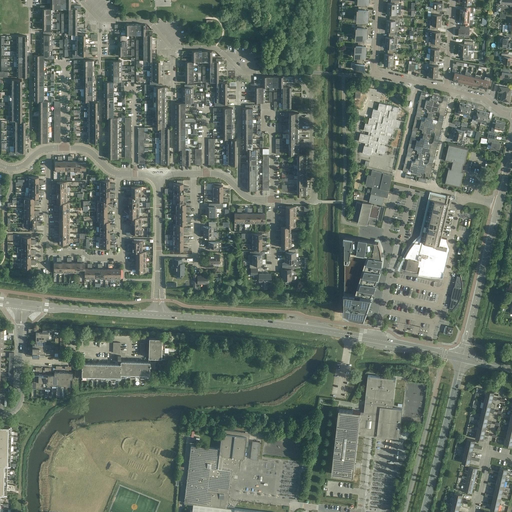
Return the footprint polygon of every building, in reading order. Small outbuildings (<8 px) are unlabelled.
[(399,5),(399,0),(390,0),(391,3),(388,2),(387,8),(400,9),(400,5),(399,5)] [(442,8),(442,2),(433,2),(430,1),(430,2),(430,5),(431,5),(431,11),(439,11),(439,8),(442,8)] [(366,10),(366,7),(358,6),(358,15),(369,16),(369,13),(368,13),(368,10),(366,10)] [(473,12),(473,7),(463,7),(463,10),(460,9),(460,15),(470,16),(470,12),(473,12)] [(400,12),(400,9),(387,8),(387,13),(390,14),(390,17),(398,17),(398,12),(400,12)] [(439,14),(439,11),(431,11),(430,16),(433,16),(432,19),(441,20),(442,14),(439,14)] [(369,16),(358,15),(357,24),(365,24),(365,21),(367,21),(368,19),(369,19),(369,16)] [(472,25),(473,20),(470,19),(470,16),(460,15),(459,21),(462,21),(462,24),(472,25)] [(398,22),(398,17),(390,17),(390,19),(387,19),(386,25),(399,26),(399,22),(398,22)] [(511,17),(509,17),(508,25),(503,24),(502,31),(508,32),(509,29),(511,29),(511,17)] [(441,20),(432,19),(430,19),(430,28),(438,28),(438,25),(441,25),(441,20)] [(365,28),(365,24),(357,24),(357,33),(368,34),(368,33),(368,31),(367,31),(367,28),(365,28)] [(399,30),(399,26),(386,25),(386,30),(389,31),(389,34),(397,34),(397,29),(399,30)] [(469,29),(470,26),(463,25),(463,28),(459,28),(459,36),(469,36),(469,29)] [(438,31),(438,28),(430,28),(429,33),(432,33),(431,36),(440,37),(441,31),(438,31)] [(51,34),(51,31),(43,31),(43,34),(40,34),(40,39),(52,39),(52,34),(51,34)] [(368,34),(357,33),(356,42),(364,42),(364,39),(366,39),(366,37),(367,37),(368,34)] [(397,37),(397,34),(389,34),(389,36),(386,36),(385,42),(397,43),(397,37)] [(440,42),(440,37),(431,36),(431,40),(429,40),(429,45),(437,45),(437,42),(440,42)] [(511,46),(511,41),(509,41),(509,38),(506,38),(505,37),(504,36),(503,36),(502,36),(501,37),(500,39),(500,40),(501,41),(502,41),(503,41),(502,46),(506,47),(507,47),(510,47),(510,46),(511,46)] [(459,49),(468,49),(468,46),(473,47),(473,41),(464,41),(464,44),(459,43),(459,49)] [(364,46),(364,42),(356,42),(358,42),(358,45),(356,45),(356,51),(367,52),(367,51),(366,51),(367,48),(366,48),(366,46),(364,46)] [(397,48),(397,43),(385,42),(385,47),(388,48),(388,50),(394,51),(396,51),(396,48),(397,48)] [(437,45),(431,45),(430,53),(439,54),(440,48),(437,48),(437,45)] [(72,49),(72,58),(83,58),(83,54),(85,54),(85,49),(75,49),(72,49)] [(468,52),(468,49),(459,49),(458,54),(463,55),(463,59),(471,59),(471,53),(468,52)] [(393,59),(394,51),(388,50),(388,53),(385,53),(384,59),(393,59)] [(367,52),(356,51),(355,57),(357,57),(357,60),(363,60),(363,57),(365,57),(365,55),(366,55),(366,52),(367,52)] [(439,59),(439,54),(430,53),(430,62),(436,62),(436,59),(439,59)] [(511,53),(502,53),(501,56),(504,56),(503,62),(511,64),(511,57),(511,53)] [(363,64),(363,60),(357,60),(357,63),(355,63),(354,69),(359,69),(359,70),(364,71),(364,67),(365,67),(365,64),(363,64)] [(435,65),(436,62),(430,62),(429,70),(438,71),(438,65),(435,65)] [(511,80),(511,72),(509,72),(510,69),(501,68),(501,71),(502,71),(502,75),(500,75),(500,79),(511,80)] [(438,76),(438,71),(429,70),(429,74),(427,74),(427,78),(430,79),(430,76),(438,76)] [(160,75),(150,75),(150,84),(158,84),(158,81),(160,81),(160,75)] [(489,79),(490,78),(485,77),(484,79),(482,87),(487,88),(488,85),(491,86),(492,80),(489,79)] [(181,92),(193,92),(193,87),(192,87),(192,84),(184,84),(184,87),(181,87),(181,92)] [(509,101),(511,88),(500,87),(499,91),(503,92),(501,100),(509,101)] [(432,105),(435,94),(433,94),(432,97),(430,97),(429,99),(428,100),(426,99),(425,97),(425,96),(420,94),(419,102),(432,105)] [(432,105),(446,108),(448,101),(443,100),(442,101),(440,103),(438,102),(437,101),(438,99),(436,98),(437,95),(435,94),(432,105)] [(214,105),(222,105),(222,102),(226,102),(226,97),(216,97),(214,97),(214,102),(214,105)] [(396,119),(399,107),(379,102),(378,109),(373,108),(371,116),(375,116),(374,118),(369,117),(368,123),(365,122),(364,130),(369,131),(368,134),(360,132),(358,141),(365,142),(365,145),(364,145),(362,153),(370,155),(371,154),(373,155),(374,150),(376,150),(376,152),(384,154),(386,145),(385,145),(385,142),(387,143),(389,136),(392,136),(394,126),(399,127),(400,120),(396,119)] [(430,115),(432,105),(419,102),(417,109),(422,110),(422,108),(424,107),(426,108),(427,109),(427,111),(428,112),(428,115),(430,115)] [(463,113),(466,104),(460,102),(459,108),(456,107),(454,114),(458,115),(459,115),(460,113),(463,113)] [(466,104),(463,113),(467,114),(467,116),(467,117),(471,118),(473,111),(470,110),(471,105),(466,104)] [(444,115),(446,108),(432,105),(430,115),(432,116),(433,113),(435,113),(435,111),(436,110),(439,111),(440,113),(439,114),(444,115)] [(481,121),(483,111),(477,110),(476,115),(473,115),(472,122),(476,123),(477,122),(477,120),(481,121)] [(483,111),(481,121),(484,122),(484,124),(485,125),(489,126),(490,119),(487,118),(489,113),(483,111)] [(428,125),(430,115),(428,115),(427,118),(416,115),(414,122),(428,125)] [(431,119),(432,116),(430,115),(428,125),(441,128),(443,121),(438,120),(438,122),(436,123),(434,123),(433,121),(433,119),(431,119)] [(426,133),(428,125),(414,122),(412,129),(417,130),(417,129),(419,128),(421,128),(422,129),(422,132),(424,132),(423,135),(425,136),(426,133)] [(505,123),(496,122),(496,123),(493,122),(491,131),(494,132),(495,128),(503,130),(505,123)] [(439,136),(441,128),(428,125),(426,133),(425,136),(427,136),(428,133),(430,133),(430,131),(432,130),(434,131),(435,133),(435,135),(439,136)] [(454,134),(463,136),(464,132),(466,133),(467,132),(468,128),(461,126),(460,129),(455,128),(454,134)] [(463,140),(463,136),(454,134),(452,139),(458,141),(457,144),(464,146),(465,141),(465,140),(463,140)] [(424,139),(425,136),(423,135),(422,138),(420,138),(420,140),(419,141),(416,140),(415,138),(416,136),(411,135),(409,143),(423,146),(424,139)] [(427,139),(427,136),(425,136),(424,139),(423,146),(436,149),(438,142),(433,141),(433,142),(431,143),(429,143),(428,142),(428,140),(427,139)] [(488,138),(487,144),(491,145),(490,148),(499,150),(500,144),(494,142),(495,139),(488,138)] [(420,156),(423,146),(409,143),(407,150),(412,151),(413,149),(415,148),(417,149),(418,150),(417,152),(419,152),(418,155),(420,156)] [(464,163),(467,149),(449,144),(445,159),(453,161),(451,169),(448,168),(445,182),(460,185),(463,172),(461,171),(463,163),(464,163)] [(435,156),(436,149),(423,146),(420,156),(422,156),(423,153),(425,154),(426,152),(427,151),(429,151),(430,153),(430,155),(435,156)] [(418,166),(420,156),(418,155),(418,158),(416,158),(415,160),(414,161),(412,161),(410,158),(411,157),(406,156),(404,163),(418,166)] [(422,159),(422,156),(420,156),(418,166),(432,169),(433,162),(429,161),(428,163),(426,164),(424,163),(423,162),(424,160),(422,159)] [(416,173),(418,166),(404,163),(403,170),(407,171),(408,170),(410,168),(412,169),(413,170),(412,172),(416,173)] [(430,177),(432,169),(418,166),(416,173),(420,174),(421,172),(422,171),(424,172),(426,174),(425,175),(430,177)] [(389,190),(392,175),(384,173),(384,172),(372,170),(371,175),(368,174),(365,185),(372,186),(371,193),(384,196),(387,197),(389,190)] [(382,204),(384,196),(371,193),(369,201),(375,203),(374,205),(376,205),(377,203),(382,204)] [(445,247),(446,241),(447,238),(441,237),(450,198),(431,193),(421,235),(418,238),(416,241),(411,246),(408,251),(405,257),(408,258),(406,268),(416,271),(418,271),(418,274),(426,276),(434,277),(443,277),(449,250),(443,249),(443,247),(445,247)] [(362,203),(357,202),(352,220),(358,221),(358,223),(367,225),(369,218),(369,216),(373,217),(377,218),(377,219),(382,220),(385,207),(380,205),(380,206),(376,205),(374,205),(372,204),(372,203),(363,201),(362,203)] [(207,216),(216,216),(216,208),(222,208),(222,203),(209,203),(209,206),(207,206),(207,216)] [(203,231),(213,231),(213,226),(215,226),(215,223),(208,223),(208,226),(203,226),(203,231)] [(213,231),(203,231),(203,237),(208,237),(208,239),(215,239),(215,236),(213,236),(213,231)] [(364,317),(364,316),(368,306),(371,296),(376,282),(380,268),(381,263),(382,259),(382,255),(381,250),(380,246),(378,241),(345,236),(345,257),(344,311),(348,313),(353,315),(357,316),(361,317),(364,317)] [(218,250),(218,247),(218,246),(221,246),(221,241),(208,241),(208,247),(209,247),(209,250),(218,250)] [(285,257),(295,257),(295,252),(295,249),(288,249),(288,252),(285,252),(285,257)] [(251,259),(261,259),(261,254),(260,254),(260,251),(253,251),(253,254),(251,254),(251,259)] [(212,264),(212,263),(219,263),(219,255),(209,255),(209,263),(209,264),(205,264),(205,267),(212,267),(212,264)] [(299,266),(299,257),(295,257),(285,257),(285,262),(286,262),(286,265),(293,265),(293,266),(299,266)] [(181,263),(181,259),(173,259),(173,263),(175,263),(175,275),(184,275),(184,263),(181,263)] [(251,267),(256,267),(256,264),(261,264),(261,259),(251,259),(251,264),(249,264),(249,267),(251,267)] [(293,269),(293,266),(293,265),(286,265),(282,265),(282,269),(280,269),(280,273),(282,273),(282,280),(291,280),(291,282),(294,281),(294,275),(291,275),(291,269),(293,269)] [(270,281),(270,273),(258,273),(259,281),(261,281),(261,288),(267,288),(267,281),(270,281)] [(461,277),(460,274),(461,276),(457,275),(454,287),(453,287),(451,297),(452,298),(449,307),(453,308),(452,310),(454,308),(455,306),(458,308),(459,304),(458,303),(460,298),(461,294),(462,290),(462,285),(464,285),(465,280),(462,281),(462,280),(461,277)] [(207,283),(207,275),(197,275),(197,283),(207,283)] [(453,327),(448,326),(446,326),(444,332),(447,333),(446,334),(451,335),(453,327)] [(164,357),(164,352),(165,338),(149,337),(148,356),(148,357),(164,357)] [(154,368),(154,361),(121,360),(121,356),(117,355),(117,363),(82,362),(81,378),(120,379),(120,376),(149,377),(149,368),(154,368)] [(394,399),(396,378),(368,375),(365,396),(366,396),(364,412),(339,409),(338,417),(336,417),(336,422),(337,423),(331,474),(353,476),(354,468),(356,468),(356,462),(355,462),(358,433),(362,433),(362,432),(373,434),(373,435),(399,438),(402,409),(393,408),(393,399),(394,399)] [(493,398),(493,396),(494,391),(486,390),(485,396),(493,398)] [(0,511),(0,494),(6,494),(7,465),(10,465),(11,436),(11,426),(0,426),(0,511)] [(243,436),(243,432),(225,430),(224,433),(221,433),(219,448),(191,445),(184,503),(192,504),(192,510),(190,510),(189,511),(266,511),(234,508),(234,507),(230,504),(229,505),(227,505),(231,475),(232,470),(235,470),(235,469),(236,469),(238,468),(238,467),(239,467),(240,457),(244,457),(246,441),(248,441),(249,436),(243,436)] [(484,433),(477,432),(475,438),(483,440),(484,434),(488,435),(489,433),(485,432),(484,433)] [(257,459),(260,441),(252,440),(250,458),(257,459)] [(467,472),(476,474),(477,468),(469,466),(468,470),(465,470),(464,472),(467,473),(467,472)] [(505,480),(506,474),(498,473),(499,472),(495,471),(494,473),(498,474),(497,479),(505,480)] [(474,480),(476,474),(467,472),(467,473),(466,476),(464,476),(463,478),(466,479),(466,478),(474,480)] [(473,486),(474,480),(466,478),(466,479),(465,483),(462,482),(462,484),(464,485),(464,484),(473,486)] [(502,492),(503,486),(496,485),(496,483),(492,483),(491,485),(495,486),(494,490),(502,492)] [(472,493),(473,486),(464,484),(464,485),(463,489),(461,488),(460,490),(463,491),(472,493)] [(461,500),(461,499),(462,494),(454,492),(453,498),(461,500)] [(499,504),(501,498),(493,496),(493,495),(489,494),(489,497),(493,497),(492,502),(499,504)] [(498,510),(499,504),(492,502),(490,509),(498,510)]
